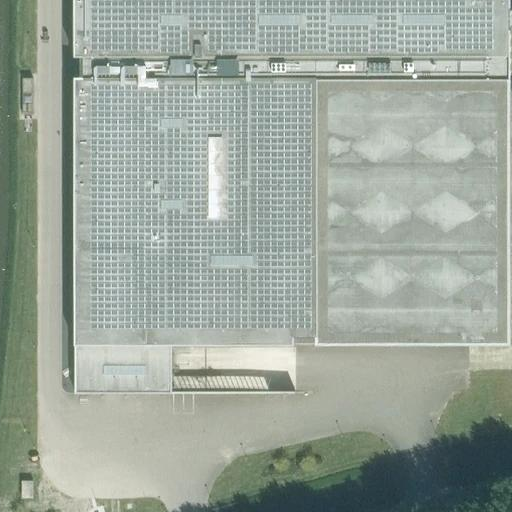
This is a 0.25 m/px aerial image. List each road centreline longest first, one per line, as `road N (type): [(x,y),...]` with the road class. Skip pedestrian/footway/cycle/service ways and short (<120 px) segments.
road 1 (unknown): [(46,0),(56,413),(65,435),(80,444),(180,481)]
road 2 (unknown): [(180,481),(252,436),(339,398),(406,381),(442,505)]
